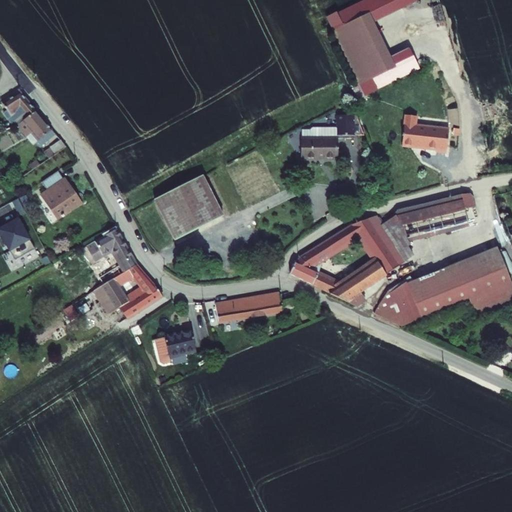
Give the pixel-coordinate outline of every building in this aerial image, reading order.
[(368,13),(331,30),(357,86),(394,69),(368,13)] [(20,92),(1,103),(19,125),(37,112),(20,92)] [(56,134),(37,112),(19,125),(28,137),(33,133),(43,144),(56,134)] [(349,115),(342,115),(342,127),(342,135),(356,135),(356,134),(364,133),(357,112),(349,115)] [(404,115),(399,147),(445,153),(448,128),(416,124),(417,116),(404,115)] [(305,138),(304,138),(304,161),(342,160),(342,138),(324,138),(324,127),(315,127),(313,130),(305,130),(305,138)] [(342,127),(324,127),(324,138),(342,138),(342,135),(342,127)] [(61,140),(50,147),(56,156),(68,148),(61,140)] [(73,195),(76,193),(65,179),(59,171),(36,187),(58,220),(80,205),(73,195)] [(204,175),(157,199),(177,239),(225,215),(204,175)] [(479,217),(474,196),(402,215),(408,242),(470,225),(469,219),(479,217)] [(376,215),(354,223),(301,255),(295,261),(289,273),(318,287),(358,306),(367,300),(361,291),(407,261),(376,215)] [(117,228),(87,245),(96,260),(113,250),(121,264),(97,277),(103,285),(113,279),(128,270),(138,264),(117,228)] [(511,304),(511,279),(499,247),(407,283),(409,288),(384,298),(394,323),(403,327),(472,302),(478,318),(511,304)] [(163,296),(138,264),(128,270),(133,278),(139,287),(124,296),(118,287),(113,279),(103,285),(93,291),(108,314),(119,307),(127,320),(163,296)] [(128,270),(113,279),(118,287),(133,278),(128,270)] [(277,292),(215,303),(219,323),(283,312),(282,308),(295,305),(297,311),(308,310),(307,304),(296,299),(282,301),(280,292),(277,292)] [(191,329),(164,336),(164,337),(155,340),(160,361),(163,363),(170,361),(169,357),(196,350),(191,329)]
